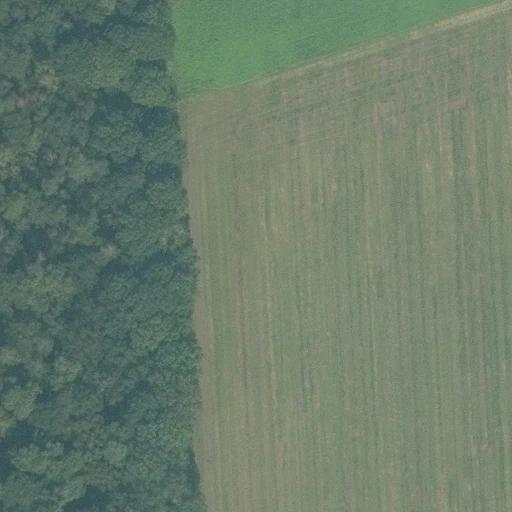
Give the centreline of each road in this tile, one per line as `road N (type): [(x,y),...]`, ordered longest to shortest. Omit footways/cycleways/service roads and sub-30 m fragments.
road 1 (track): [(123,0),(146,451)]
road 2 (track): [(0,472),(146,451)]
